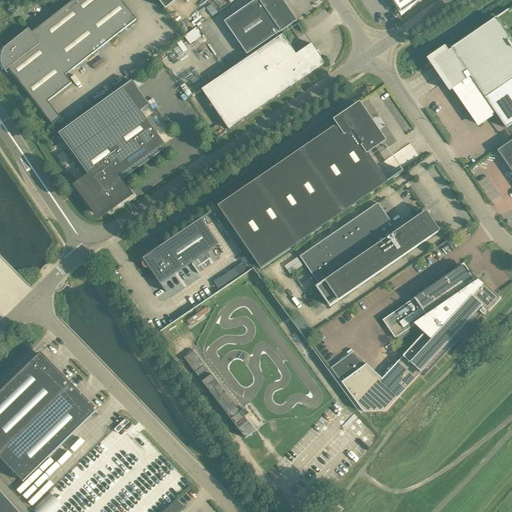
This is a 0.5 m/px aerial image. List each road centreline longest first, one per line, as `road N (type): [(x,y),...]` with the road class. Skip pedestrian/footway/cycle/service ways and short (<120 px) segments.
road 1 (unclassified): [(90,246),(372,54)]
road 2 (unclassified): [(232,511),(32,301)]
road 3 (unclassified): [(511,248),(372,54)]
road 4 (motorway): [(90,246),(0,112)]
road 5 (motorway): [(0,127),(83,251)]
